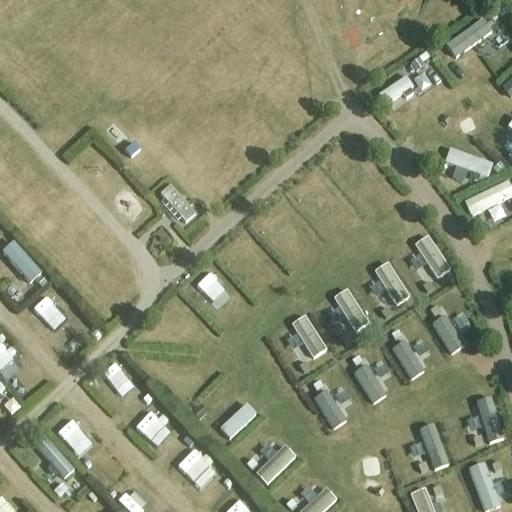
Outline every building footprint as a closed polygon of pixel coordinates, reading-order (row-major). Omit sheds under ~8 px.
[(488,21),(475,63),(490,68),(502,25),(488,21)] [(411,77),(381,92),(387,106),(418,91),(411,77)] [(452,149),(447,164),(490,178),(495,164),(452,149)] [(511,182),(467,202),(473,217),(511,198),(511,182)] [(170,189),(160,197),(184,226),(194,217),(170,189)] [(431,236),(417,245),(439,279),(453,270),(431,236)] [(32,285),(45,275),(18,241),(5,251),(32,285)] [(398,306),(412,298),(392,262),(378,271),(398,306)] [(337,298),(358,332),(372,323),(351,290),(337,298)] [(435,323),(452,355),(467,347),(450,315),(435,323)] [(311,316),(295,323),(313,359),(328,352),(311,316)] [(74,319),(67,325),(79,339),(86,334),(74,319)] [(412,380),(426,372),(408,341),(394,349),(412,380)] [(373,405),(387,398),(372,365),(358,372),(373,405)] [(337,430),(350,421),(330,390),(316,399),(337,430)] [(488,443),(504,441),(499,398),(482,400),(488,443)] [(249,403),(222,429),(233,440),(260,414),(249,403)] [(157,445),(167,436),(148,415),(138,423),(157,445)] [(424,428),(434,470),(450,466),(441,424),(424,428)] [(65,483),(77,474),(51,435),(39,443),(65,483)] [(258,474),(270,486),(299,457),(287,445),(258,474)] [(486,511),(488,511),(504,506),(488,463),(471,469),(486,511)] [(71,483),(80,493),(90,485),(81,475),(71,483)] [(329,488),(303,511),(327,511),(340,500),(329,488)] [(419,511),(437,511),(428,489),(412,495),(419,511)]
